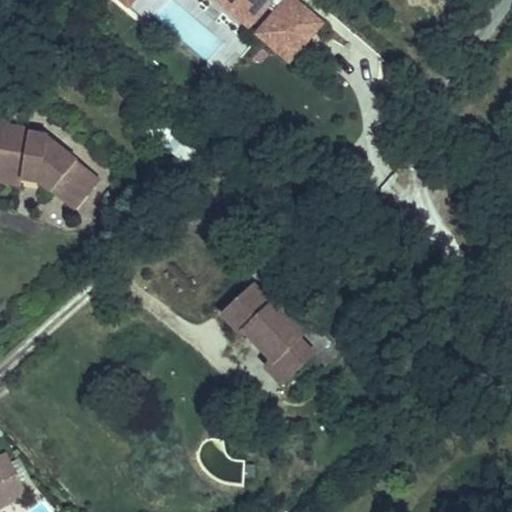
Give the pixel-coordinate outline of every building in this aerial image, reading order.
[(234,0),(217,0),(247,26),(254,17),(234,0)] [(290,59),(320,24),(291,0),(289,0),(287,3),(283,0),(234,0),(254,17),(264,5),(276,15),(260,34),(290,59)] [(0,124),(0,131),(9,133),(10,126),(0,124)] [(0,131),(0,177),(4,178),(4,183),(21,186),(23,176),(42,178),(41,184),(69,207),(80,193),(86,197),(100,180),(48,138),(48,136),(31,133),(32,129),(10,126),(9,133),(0,131)] [(187,169),(197,150),(182,142),(172,161),(187,169)] [(22,181),(37,183),(41,184),(42,178),(23,176),(22,181)] [(80,193),(69,207),(74,211),(86,197),(80,193)] [(283,384),(314,355),(325,367),(340,353),(259,266),(247,278),(256,287),(224,316),(243,336),(247,333),(274,362),(268,368),(283,384)] [(5,457),(0,458),(0,498),(21,488),(18,481),(24,478),(17,465),(11,468),(5,457)] [(0,508),(25,496),(21,488),(0,498),(0,508)]
